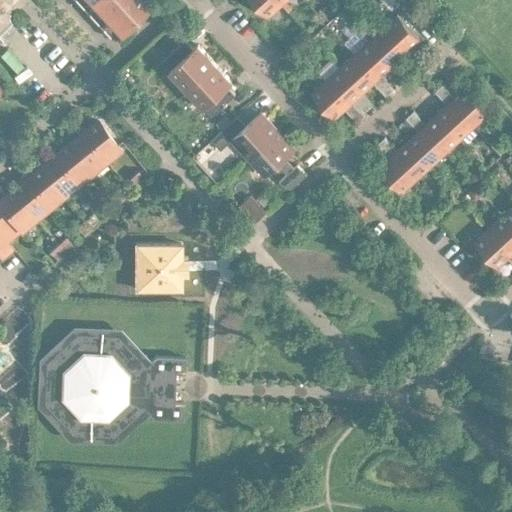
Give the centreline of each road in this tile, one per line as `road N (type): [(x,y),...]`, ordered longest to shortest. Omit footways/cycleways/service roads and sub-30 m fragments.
road 1 (residential): [(489,321),(338,157)]
road 2 (residential): [(338,157),(193,0)]
road 3 (residential): [(338,157),(450,53)]
